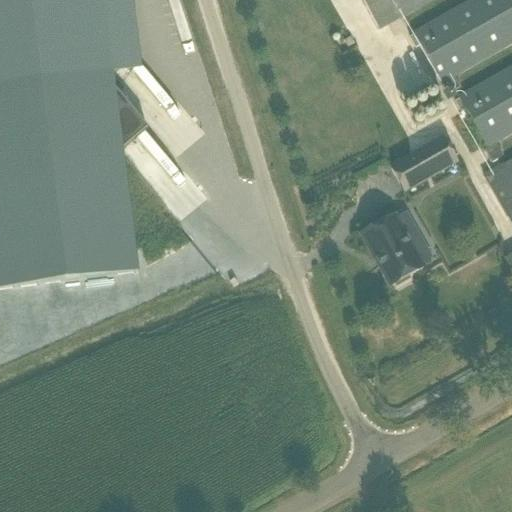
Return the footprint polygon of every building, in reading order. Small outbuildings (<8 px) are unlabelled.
[(0,0),(0,291),(138,274),(122,150),(147,129),(114,90),(113,77),(122,69),(128,73),(129,72),(130,73),(138,64),(130,0),(0,0)] [(312,0),(310,2),(333,42),(362,25),(347,0),(312,0)] [(358,0),(377,32),(431,0),(358,0)] [(511,0),(474,0),(430,25),(412,35),(441,85),(447,96),(460,89),(454,78),(459,75),(511,45),(511,0)] [(511,68),(463,96),(458,99),(486,149),(487,151),(484,152),(491,164),(502,158),(494,145),(511,134),(511,68)] [(390,169),(404,193),(456,164),(442,140),(390,169)] [(511,162),(483,179),(511,229),(511,254),(506,258),(511,268),(511,162)] [(392,218),(360,237),(390,289),(395,287),(396,289),(410,280),(409,278),(423,270),(413,253),(424,246),(415,231),(404,238),(392,218)]
